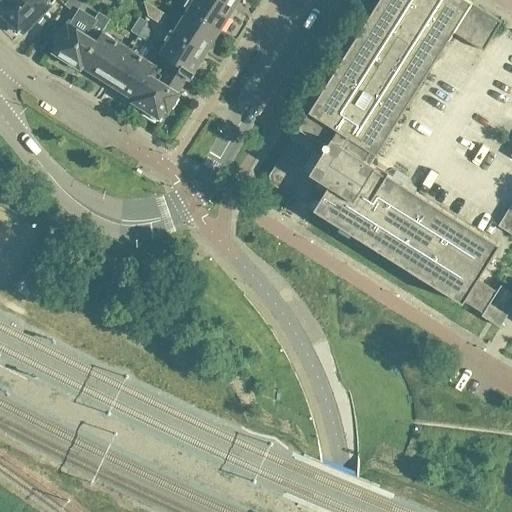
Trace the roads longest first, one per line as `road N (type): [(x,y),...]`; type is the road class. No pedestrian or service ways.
road 1 (tertiary): [(204,185),(153,215),(105,213),(63,190),(0,118)]
road 2 (tertiary): [(204,185),(313,0)]
road 3 (residential): [(120,139),(11,64)]
